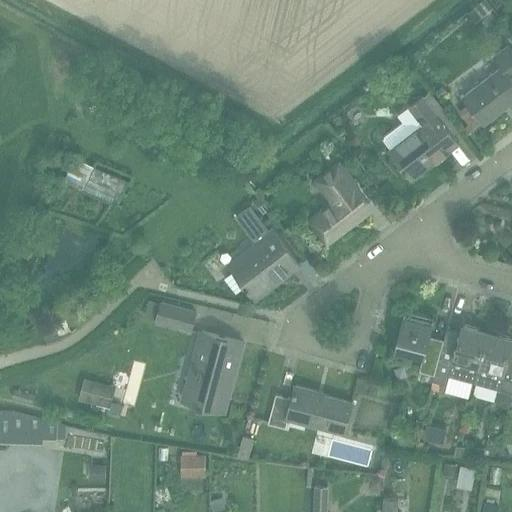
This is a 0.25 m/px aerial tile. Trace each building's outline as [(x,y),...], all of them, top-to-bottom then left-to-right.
[(464,97),(484,123),(511,101),(511,50),(509,47),(495,57),(503,67),(464,97)] [(459,143),(453,135),(421,96),(408,105),(423,125),(413,132),(407,124),(402,123),(384,137),(384,141),(412,178),(459,143)] [(309,220),(327,244),(376,206),(358,182),(356,183),(340,162),(316,180),(318,183),(319,183),(317,181),(322,177),(329,186),(328,187),(337,198),(309,220)] [(255,243),(261,250),(225,278),(237,294),(246,286),(256,299),(300,265),(273,230),(255,243)] [(191,329),(196,312),(151,300),(147,317),(191,329)] [(423,358),(419,372),(418,375),(434,379),(443,345),(429,341),(435,318),(405,310),(395,351),(423,358)] [(474,382),(488,332),(463,325),(461,331),(447,327),(443,345),(434,379),(431,389),(439,391),(441,383),(447,385),(449,375),(474,382)] [(201,331),(196,350),(193,361),(203,364),(193,403),(225,412),(244,342),(201,331)] [(511,344),(511,341),(511,338),(488,332),(474,382),(511,392),(511,344)] [(86,379),(81,400),(110,408),(115,387),(86,379)] [(276,394),(271,414),(268,424),(285,429),(289,416),(307,421),(307,423),(342,434),(351,403),(296,386),(293,399),(276,394)] [(381,400),(376,414),(394,420),(399,406),(381,400)] [(67,439),(67,426),(12,411),(0,411),(0,442),(45,444),(45,439),(58,439),(58,438),(67,439)] [(253,442),(243,439),(237,461),(248,462),(253,442)] [(181,477),(205,477),(206,457),(182,457),(181,477)] [(469,503),(473,483),(460,480),(455,500),(469,503)] [(327,511),(328,487),(316,487),(315,511),(327,511)] [(396,498),(384,498),(382,511),(397,511),(399,499),(396,498)]
